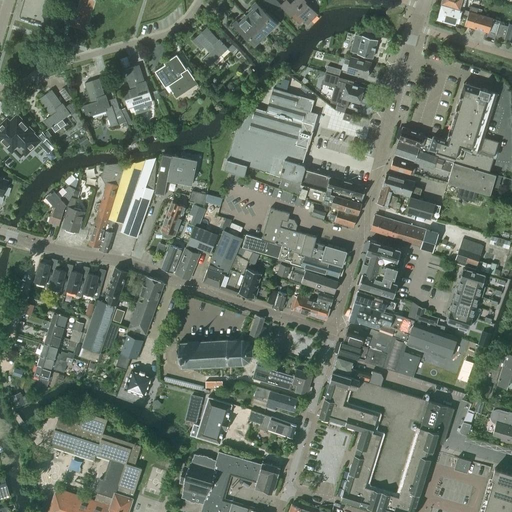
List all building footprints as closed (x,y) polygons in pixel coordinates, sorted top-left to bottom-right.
[(307,23),(317,14),(305,1),(305,0),(304,0),(292,0),(290,3),(286,0),(284,0),(280,4),(290,15),(295,11),(307,23)] [(441,0),(441,3),(462,9),(465,0),(441,0)] [(244,13),(265,34),(276,23),(255,1),(244,13)] [(462,9),(441,3),(440,3),(435,19),(455,24),(457,15),(459,16),(460,14),(466,16),(468,11),(462,9)] [(468,11),(466,16),(464,25),(488,32),(492,18),(479,14),(481,9),(470,6),(468,11)] [(265,34),(244,13),(232,24),(253,46),(265,34)] [(511,23),(509,23),(508,25),(499,23),(495,36),(511,41),(511,23)] [(209,65),(228,48),(226,46),(220,39),(219,38),(218,40),(217,39),(206,27),(192,40),(200,48),(203,46),(209,52),(203,58),(209,65)] [(350,51),(372,57),(377,40),(354,33),(350,51)] [(232,44),(228,48),(233,53),(237,49),(232,44)] [(164,63),(165,65),(155,71),(165,87),(168,85),(176,97),(195,84),(192,80),(194,79),(187,68),(186,69),(176,54),(164,63)] [(367,77),(371,62),(350,56),(350,59),(345,58),(344,62),(348,64),(346,71),(367,77)] [(131,89),(122,92),(125,101),(128,109),(152,101),(149,93),(145,81),(144,81),(138,65),(124,69),(131,89)] [(341,69),(327,65),(325,72),(339,76),(341,69)] [(325,72),(323,83),(337,87),(332,102),(337,103),(335,109),(345,112),(346,106),(347,106),(349,99),(359,102),(359,101),(361,100),(362,97),(361,95),(363,87),(353,84),(354,81),(338,77),(339,76),(325,72)] [(235,128),(223,168),(244,174),(247,164),(275,172),(275,174),(282,177),(306,186),(307,183),(326,189),(330,175),(320,172),(310,169),(305,167),(305,166),(302,165),(317,112),(311,111),(314,99),(298,95),(287,91),(288,86),(290,80),(282,77),(280,83),(276,82),(275,88),(273,87),(266,110),(254,107),(235,128)] [(86,114),(91,112),(91,115),(106,110),(111,127),(126,122),(121,110),(120,108),(119,108),(116,97),(110,99),(112,105),(109,106),(107,98),(105,98),(98,78),(85,82),(91,102),(83,105),(86,114)] [(423,149),(422,150),(438,156),(438,157),(489,172),(490,169),(499,141),(497,141),(484,136),(497,93),(490,91),(464,82),(446,140),(433,136),(432,138),(431,138),(427,150),(423,149)] [(50,128),(51,127),(55,132),(66,124),(62,119),(70,113),(71,114),(76,111),(73,100),(66,106),(63,102),(61,103),(51,89),(39,98),(51,115),(44,120),(50,128)] [(121,110),(126,122),(130,120),(126,108),(121,110)] [(349,120),(351,114),(344,112),(342,118),(349,120)] [(3,123),(3,122),(0,125),(0,138),(1,140),(1,142),(4,145),(6,145),(10,149),(12,150),(17,145),(25,153),(39,140),(31,132),(32,131),(17,115),(9,122),(5,126),(3,123)] [(403,126),(399,139),(418,146),(417,149),(422,150),(423,149),(427,150),(431,138),(424,135),(424,134),(405,127),(403,126)] [(86,135),(78,140),(82,146),(89,140),(86,135)] [(399,139),(395,152),(433,165),(450,171),(447,182),(490,194),(494,179),(495,174),(489,172),(438,157),(438,156),(422,150),(417,149),(418,146),(399,139)] [(195,160),(179,157),(172,156),(172,155),(162,153),(155,191),(165,193),(168,177),(191,181),(195,160)] [(146,160),(124,165),(109,212),(114,213),(112,219),(123,223),(121,230),(137,236),(154,188),(156,157),(146,160)] [(390,167),(400,169),(413,173),(414,173),(416,168),(414,167),(414,166),(411,166),(412,163),(393,157),(390,167)] [(109,212),(124,165),(125,162),(106,164),(103,173),(107,181),(100,202),(96,203),(95,208),(98,211),(91,234),(90,234),(89,239),(90,239),(89,243),(99,246),(109,212)] [(381,188),(391,191),(418,198),(421,188),(413,185),(414,181),(386,172),(381,188)] [(306,186),(361,202),(366,186),(330,175),(326,189),(307,183),(306,186)] [(279,185),(279,186),(294,192),(293,193),(299,196),(322,203),(334,206),(358,213),(361,202),(306,186),(282,177),(279,185)] [(53,189),(45,197),(53,205),(48,222),(59,225),(60,222),(60,221),(65,205),(67,204),(71,197),(75,189),(77,181),(75,179),(69,185),(65,189),(67,191),(60,197),(53,189)] [(477,192),(459,187),(456,197),(474,202),(477,192)] [(391,191),(381,188),(377,203),(390,206),(398,209),(400,202),(395,200),(396,196),(390,194),(391,191)] [(189,195),(205,199),(206,194),(191,190),(189,195)] [(205,199),(189,195),(188,200),(204,204),(205,199)] [(65,205),(60,221),(64,222),(63,226),(65,227),(65,230),(74,233),(76,230),(78,231),(84,212),(80,211),(81,209),(74,207),(77,198),(71,197),(67,204),(65,205)] [(406,208),(405,211),(407,211),(430,218),(431,215),(437,217),(440,206),(434,205),(409,197),(406,208)] [(168,211),(161,229),(162,230),(162,232),(162,234),(163,235),(164,236),(168,237),(170,237),(171,235),(172,234),(174,234),(181,216),(177,214),(181,204),(173,202),(169,211),(168,211)] [(194,203),(190,214),(195,216),(193,221),(200,223),(205,207),(194,203)] [(205,220),(213,221),(216,206),(208,204),(205,220)] [(323,218),(326,210),(314,206),(311,214),(323,218)] [(271,207),(262,238),(274,242),(288,245),(287,248),(310,256),(314,242),(316,236),(293,229),(295,225),(293,221),(288,220),(290,212),(271,207)] [(353,227),(357,214),(338,208),(336,215),(330,213),(329,219),(353,227)] [(109,212),(99,246),(98,248),(108,251),(114,232),(110,231),(111,226),(110,226),(112,219),(114,213),(109,212)] [(432,251),(438,233),(376,214),(371,230),(421,245),(420,247),(432,251)] [(187,243),(199,248),(211,253),(218,234),(194,225),(187,243)] [(238,254),(238,253),(240,246),(238,246),(242,237),(223,229),(202,279),(219,286),(219,287),(220,287),(225,273),(229,274),(237,255),(238,254)] [(311,268),(314,257),(310,256),(287,248),(288,245),(274,242),(262,238),(261,238),(253,236),(246,234),(242,246),(278,256),(278,258),(311,268)] [(491,235),(489,243),(509,248),(511,241),(491,235)] [(462,238),(455,260),(476,267),(478,260),(483,246),(481,245),(481,244),(462,238)] [(359,284),(360,285),(393,295),(397,282),(401,267),(400,267),(401,262),(397,261),(401,249),(370,239),(366,252),(361,271),(363,272),(359,284)] [(310,256),(314,257),(341,264),(345,250),(314,242),(310,256)] [(166,256),(161,268),(172,272),(177,260),(181,248),(168,243),(166,249),(167,250),(167,252),(166,256)] [(199,248),(187,243),(175,273),(189,278),(199,253),(198,252),(199,248)] [(238,253),(239,254),(249,259),(253,251),(240,246),(238,253)] [(239,254),(238,253),(238,254),(237,255),(229,274),(225,273),(220,287),(235,293),(249,259),(239,254)] [(338,276),(341,264),(314,257),(311,268),(311,269),(319,271),(321,272),(325,273),(338,276)] [(55,269),(50,267),(51,264),(40,261),(34,280),(45,283),(44,286),(50,287),(55,269)] [(277,273),(287,276),(290,266),(280,262),(277,273)] [(482,266),(481,268),(481,269),(481,270),(484,270),(484,271),(485,271),(486,271),(487,271),(488,271),(488,272),(489,272),(490,272),(491,273),(492,273),(494,273),(495,273),(497,274),(498,274),(499,274),(499,273),(500,270),(500,269),(499,269),(497,268),(496,268),(496,267),(496,264),(496,263),(492,262),(491,262),(491,263),(490,263),(488,263),(487,263),(487,262),(486,262),(485,262),(484,262),(483,262),(483,263),(482,263),(482,265),(482,266)] [(107,293),(104,301),(116,305),(127,271),(115,267),(106,293),(107,293)] [(256,286),(261,271),(247,267),(239,292),(253,297),(254,293),(256,294),(258,287),(256,286)] [(459,278),(460,278),(482,285),(485,274),(463,267),(459,278)] [(55,269),(50,287),(60,290),(60,292),(65,293),(66,290),(71,275),(70,275),(71,272),(55,268),(55,269)] [(334,291),(337,280),(305,269),(303,273),(291,270),(289,278),(300,282),(301,281),(334,291)] [(66,290),(76,293),(76,295),(82,296),(83,292),(87,278),(86,278),(87,275),(72,270),(71,272),(70,275),(71,275),(66,290)] [(87,278),(83,292),(93,295),(92,297),(97,298),(104,277),(88,272),(87,275),(86,278),(87,278)] [(147,275),(130,323),(128,327),(146,333),(164,281),(147,275)] [(460,278),(457,288),(479,295),(482,296),(485,286),(482,285),(460,278)] [(282,310),(285,300),(287,293),(271,288),(267,302),(275,304),(274,307),(282,310)] [(453,299),(475,306),(479,295),(457,288),(456,288),(453,299)] [(359,289),(355,301),(384,310),(393,313),(397,301),(359,289)] [(315,302),(319,303),(329,306),(333,296),(319,292),(316,300),(315,302)] [(300,311),(305,296),(297,294),(297,296),(295,295),(291,308),(300,311)] [(305,296),(300,311),(308,314),(313,299),(305,296)] [(98,299),(83,344),(79,354),(79,355),(96,361),(102,345),(108,328),(112,317),(116,305),(104,301),(98,299)] [(313,299),(308,314),(316,316),(318,312),(317,312),(319,303),(315,302),(316,300),(313,299)] [(453,299),(450,309),(472,316),(475,306),(453,299)] [(355,301),(350,319),(372,326),(379,328),(379,325),(380,323),(410,332),(414,321),(414,320),(393,313),(384,310),(355,301)] [(27,302),(23,312),(31,315),(35,305),(27,302)] [(316,316),(325,319),(329,306),(319,303),(317,312),(318,312),(316,316)] [(415,317),(436,323),(438,317),(423,313),(425,307),(418,305),(415,317)] [(472,316),(450,309),(446,320),(469,327),(472,316)] [(51,322),(65,326),(74,329),(81,331),(83,323),(76,320),(75,323),(67,321),(68,316),(54,311),(51,322)] [(261,326),(264,318),(255,315),(250,333),(258,336),(257,338),(262,340),(266,328),(261,326)] [(381,324),(379,331),(391,336),(392,335),(407,340),(406,343),(447,357),(455,335),(414,321),(410,332),(409,334),(381,324)] [(47,332),(62,336),(65,326),(51,322),(47,332)] [(348,327),(344,339),(387,352),(382,366),(398,371),(404,351),(390,342),(365,334),(365,332),(348,327)] [(110,347),(116,331),(108,328),(102,345),(105,346),(106,345),(110,347)] [(70,339),(77,341),(79,342),(83,332),(81,331),(74,329),(70,339)] [(59,347),(62,336),(47,332),(44,342),(59,347)] [(127,333),(115,365),(126,369),(131,356),(137,358),(144,339),(127,333)] [(74,351),(77,342),(77,341),(70,339),(67,349),(74,351)] [(253,352),(253,350),(252,347),(251,345),(249,342),(247,341),(245,339),(243,339),(178,342),(179,349),(177,349),(177,361),(180,361),(180,367),(242,364),(243,364),(245,364),(250,360),(252,356),(253,352)] [(340,344),(338,353),(358,359),(382,366),(387,352),(344,339),(344,341),(341,341),(340,344)] [(74,353),(79,354),(83,344),(77,342),(74,351),(74,353)] [(67,356),(73,358),(74,354),(68,351),(67,353),(62,351),(61,354),(57,352),(58,349),(43,344),(40,354),(55,359),(59,360),(60,359),(66,361),(67,356)] [(404,351),(398,371),(413,376),(420,357),(404,351)] [(511,380),(511,353),(507,352),(497,383),(507,386),(509,379),(511,380)] [(55,359),(40,354),(37,364),(52,369),(52,368),(63,371),(66,363),(71,364),(73,358),(67,356),(66,361),(60,359),(59,360),(55,359)] [(289,388),(293,375),(270,368),(273,359),(259,355),(258,356),(252,377),(289,388)] [(333,370),(368,381),(370,374),(351,368),(353,360),(337,355),(334,365),(333,370)] [(52,369),(37,364),(34,374),(41,377),(38,386),(46,388),(48,379),(52,369)] [(293,375),(289,388),(305,393),(311,374),(303,372),(304,371),(295,368),(293,375)] [(125,388),(144,395),(151,376),(144,373),(144,372),(139,370),(139,371),(132,369),(127,382),(125,382),(124,384),(126,385),(125,388)] [(381,384),(369,381),(332,370),(319,415),(362,428),(341,497),(390,511),(413,511),(427,467),(435,440),(443,443),(454,408),(380,385),(381,384)] [(369,381),(381,384),(383,377),(381,372),(373,370),(369,381)] [(293,410),(297,398),(257,386),(253,398),(261,400),(262,396),(268,398),(266,406),(274,408),(275,404),(293,410)] [(16,407),(25,403),(20,392),(11,395),(16,407)] [(194,423),(190,434),(220,443),(224,429),(227,429),(230,419),(228,418),(232,403),(208,396),(199,424),(194,423)] [(96,454),(110,459),(103,479),(100,477),(96,491),(98,491),(95,501),(57,488),(49,511),(51,511),(127,511),(142,467),(134,465),(141,445),(103,432),(107,419),(85,411),(85,412),(72,408),(70,415),(60,412),(49,444),(94,459),(96,454)] [(251,409),(248,418),(268,425),(267,427),(272,429),(272,432),(281,435),(282,433),(293,436),(296,425),(251,409)] [(471,423),(470,423),(473,414),(467,411),(459,430),(460,433),(467,435),(471,423)] [(496,421),(492,435),(501,437),(500,440),(511,443),(511,411),(509,411),(508,413),(499,411),(496,421)] [(35,463),(39,451),(35,450),(31,462),(35,463)] [(256,482),(261,463),(218,450),(216,459),(212,458),(212,457),(208,456),(203,454),(203,455),(199,454),(198,454),(194,453),(193,457),(192,457),(191,461),(189,465),(184,464),(183,468),(182,468),(180,477),(179,481),(184,483),(183,487),(182,492),(183,492),(181,496),(186,497),(185,498),(190,499),(189,500),(194,501),(195,501),(199,502),(203,503),(200,511),(245,511),(247,506),(223,499),(230,474),(256,482)] [(461,470),(467,472),(470,461),(470,460),(457,456),(454,468),(461,470)] [(261,463),(256,482),(254,487),(272,493),(277,475),(280,466),(262,461),(261,463)] [(484,509),(483,511),(511,511),(511,472),(494,468),(493,472),(491,479),(490,484),(482,508),(484,509)] [(314,511),(315,511),(310,510),(291,503),(288,511),(314,511)]
